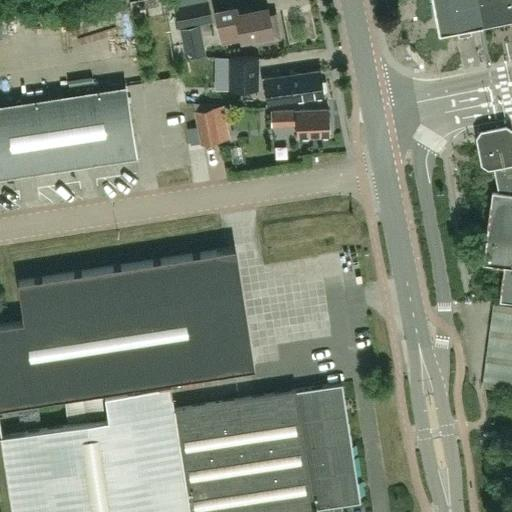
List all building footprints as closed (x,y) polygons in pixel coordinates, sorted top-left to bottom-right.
[(206,0),(202,0),(175,5),(179,25),(210,19),(206,0)] [(511,20),(511,0),(432,0),(439,34),(511,20)] [(236,7),(216,11),(219,28),(238,25),(241,38),(255,35),(256,41),(279,37),(275,13),(269,14),(268,6),(237,12),(236,7)] [(257,56),(229,56),(230,89),(249,89),(248,78),(258,78),(257,56)] [(289,73),(263,77),(267,102),(324,94),(320,68),(289,73)] [(0,174),(135,154),(125,84),(0,103),(0,174)] [(219,139),(214,107),(196,109),(201,142),(219,139)] [(297,136),(330,134),(328,107),(295,109),(271,111),(272,124),(296,122),(297,136)] [(511,157),(509,143),(504,144),(501,131),(481,134),(484,150),(490,149),(498,190),(492,190),(483,262),(504,264),(500,299),(511,300),(511,157)] [(217,249),(18,280),(24,319),(0,323),(0,406),(236,370),(217,249)] [(511,394),(511,309),(493,307),(482,390),(511,394)] [(109,418),(1,434),(12,511),(313,511),(313,508),(332,505),(341,503),(360,500),(341,382),(174,408),(109,418)]
